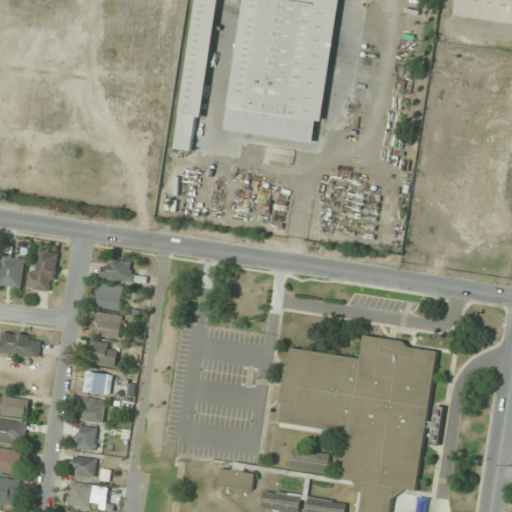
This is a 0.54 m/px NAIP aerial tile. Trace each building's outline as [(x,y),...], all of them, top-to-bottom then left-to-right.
[(205,119),(221,0),(197,0),(177,149),(194,151),(199,118),(205,119)] [(247,0),(229,130),(320,143),(340,0),(247,0)] [(511,23),(511,0),(459,0),(457,16),(511,23)] [(55,292),(61,251),(42,249),(39,271),(31,270),(29,288),(55,292)] [(0,284),(22,289),(28,258),(5,253),(0,280),(0,284)] [(113,268),(104,267),(103,278),(148,284),(149,276),(133,273),(134,262),(114,260),(113,268)] [(125,286),(100,283),(98,308),(123,310),(125,286)] [(96,335),(122,339),(125,316),(99,312),(96,335)] [(0,347),(0,351),(40,358),(43,337),(2,332),(0,347)] [(439,348),(366,338),(364,358),(291,348),(282,424),(351,433),(345,480),(365,483),(361,511),(393,511),(396,488),(420,491),(439,348)] [(91,363),(117,367),(121,345),(95,341),(91,363)] [(112,395),(115,375),(89,371),(86,391),(112,395)] [(2,414),(29,418),(31,397),(5,393),(2,414)] [(105,424),(107,402),(85,399),(83,421),(105,424)] [(0,442),(26,445),(28,422),(0,419),(0,442)] [(96,450),(99,428),(81,425),(77,448),(96,450)] [(0,471),(21,472),(22,449),(0,448),(0,471)] [(292,466),(329,474),(333,456),(296,448),(292,466)] [(74,476),(98,476),(98,457),(74,457),(74,476)] [(258,473),(223,467),(219,486),(254,492),(258,473)] [(0,503),(17,506),(22,481),(0,477),(0,503)] [(91,508),(95,484),(70,480),(65,504),(91,508)] [(301,511),(303,495),(265,490),(263,509),(291,511),(301,511)] [(307,511),(347,511),(349,503),(311,496),(307,511)]
